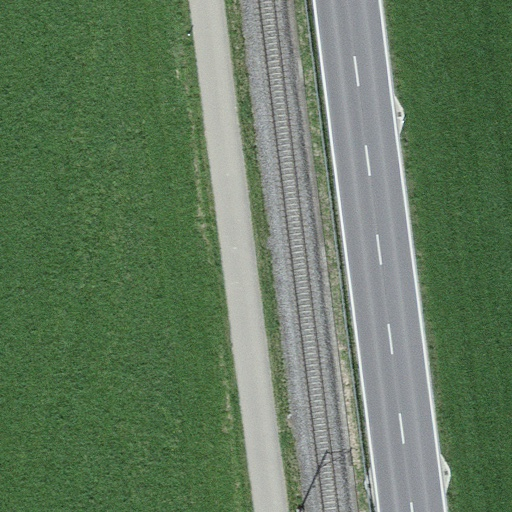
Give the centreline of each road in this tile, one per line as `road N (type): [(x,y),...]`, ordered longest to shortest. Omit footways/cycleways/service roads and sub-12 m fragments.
road 1 (unclassified): [(202,0),(267,511)]
road 2 (secondary): [(345,0),(407,511)]
